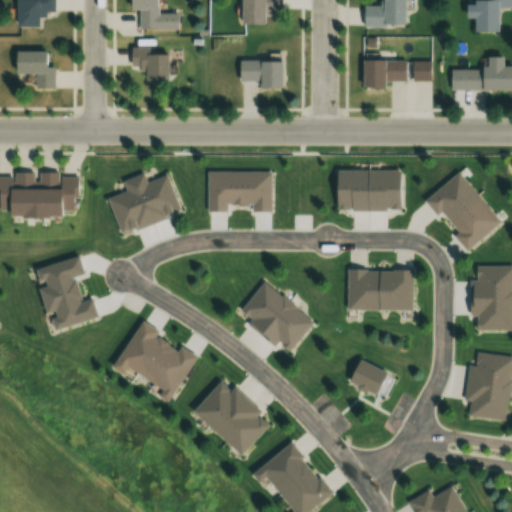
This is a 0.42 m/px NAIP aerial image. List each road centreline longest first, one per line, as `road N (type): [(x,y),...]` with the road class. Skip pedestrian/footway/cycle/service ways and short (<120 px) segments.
road 1 (residential): [(360,484),(406,441),(439,364),(439,273),(431,255),(414,240),(201,240),(147,257),(133,283)]
road 2 (residential): [(0,130),(511,130)]
road 3 (residential): [(115,275),(171,300),(305,411),(379,511)]
road 4 (residential): [(95,131),(94,0)]
road 5 (residential): [(325,0),(326,130)]
